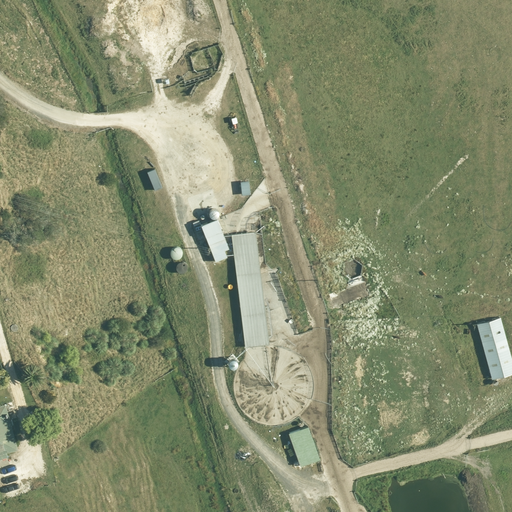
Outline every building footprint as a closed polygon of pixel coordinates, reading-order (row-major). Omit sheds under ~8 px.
[(196,234),(206,230),(218,261),(234,255),(225,231),(221,233),(216,219),(204,223),(194,227),(196,234)] [(267,303),(258,231),(234,234),(248,347),(271,344),(268,320),(265,321),(263,304),(267,303)] [(182,245),(170,249),(174,261),(187,257),(182,245)] [(186,262),(176,266),(180,276),(190,272),(186,262)] [(511,373),(511,365),(499,317),(475,324),(490,379),(511,373)] [(0,459),(10,457),(8,452),(21,449),(8,404),(0,406),(0,459)] [(319,451),(315,452),(304,420),(300,421),(302,428),(291,432),(296,448),(291,450),(295,459),(300,457),(302,465),(318,459),(322,457),(319,451)] [(34,491),(30,477),(2,486),(6,500),(34,491)]
